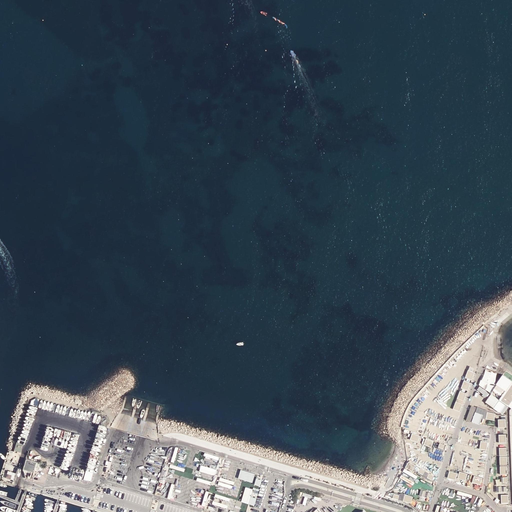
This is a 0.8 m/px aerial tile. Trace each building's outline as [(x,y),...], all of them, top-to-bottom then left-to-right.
[(475,372),(469,370),(466,377),(472,379),(475,372)] [(509,405),(511,400),(511,380),(502,374),(496,383),(496,384),(493,390),(501,395),(499,399),(509,405)] [(471,382),(465,380),(462,388),(468,390),(471,382)] [(466,393),(460,390),(458,398),(464,400),(466,393)] [(462,403),(456,401),(453,408),(459,411),(462,403)] [(477,407),(471,405),(466,418),(472,421),(477,407)] [(496,414),(488,412),(486,418),(494,420),(496,414)] [(482,419),(474,416),(473,422),(480,425),(482,419)] [(420,435),(412,432),(410,438),(418,441),(420,435)] [(433,441),(426,438),(424,444),(432,447),(433,441)] [(12,460),(11,465),(33,472),(37,461),(14,455),(12,460)] [(415,464),(407,462),(405,468),(413,470),(415,464)] [(83,478),(91,480),(93,472),(72,466),(69,474),(83,478)] [(457,473),(450,471),(448,477),(455,479),(457,473)] [(467,474),(460,471),(458,477),(466,480),(467,474)] [(483,478),(475,476),(473,482),(481,484),(483,478)]
